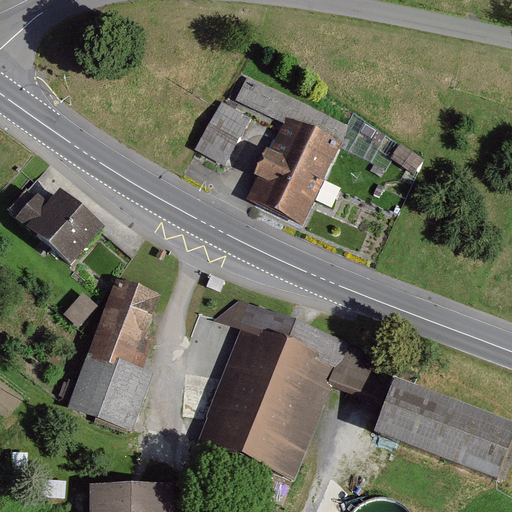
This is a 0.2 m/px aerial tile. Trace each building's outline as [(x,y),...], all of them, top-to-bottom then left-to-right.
[(223,104),(198,153),(228,168),(253,119),(223,104)] [(341,146),(289,122),(251,204),(304,228),(341,146)] [(28,190),(12,208),(69,258),(97,226),(62,195),(50,209),(28,190)] [(168,306),(113,285),(63,418),(118,439),(168,306)] [(84,295),(66,318),(81,329),(99,307),(84,295)] [(330,385),(240,347),(196,452),(286,490),(330,385)] [(511,445),(511,424),(395,381),(374,435),(498,482),(511,445)] [(165,511),(165,498),(84,499),(84,511),(165,511)]
